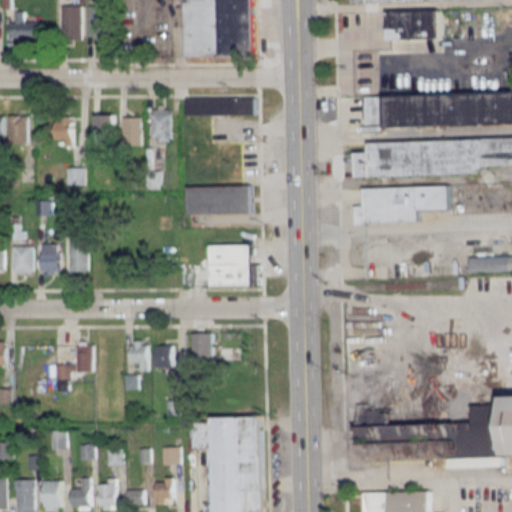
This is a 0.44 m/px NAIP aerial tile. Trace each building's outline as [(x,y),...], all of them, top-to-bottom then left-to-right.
[(184,0),(185,57),(255,55),(253,0),(184,0)] [(83,40),(83,4),(62,4),(62,40),(83,40)] [(109,5),(90,5),(90,40),(109,40),(109,5)] [(390,11),(390,39),(444,39),(444,11),(390,11)] [(43,41),(43,22),(26,22),(26,12),(15,12),(15,21),(11,21),(11,41),(43,41)] [(511,91),(367,95),(367,127),(511,123),(511,91)] [(257,115),(257,97),(187,97),(187,115),(257,115)] [(153,141),(172,141),(172,109),(153,109),(153,141)] [(10,115),(10,142),(29,142),(29,115),(10,115)] [(115,115),(97,115),(97,141),(115,141),(115,115)] [(57,117),(57,140),(74,140),(74,117),(57,117)] [(125,145),(142,145),(142,117),(125,117),(125,145)] [(511,136),(369,140),(369,153),(357,153),(358,171),(511,167),(511,136)] [(86,185),(85,167),(68,167),(68,185),(86,185)] [(188,213),(254,213),(254,186),(188,186),(188,213)] [(366,187),(366,205),(356,206),(356,224),(421,222),(420,210),(451,210),(450,186),(366,187)] [(89,239),(70,239),(70,272),(89,272),(89,239)] [(361,242),(361,266),(387,266),(387,257),(429,256),(429,241),(361,242)] [(43,275),(62,275),(62,242),(43,242),(43,275)] [(252,245),(211,245),(211,286),(260,286),(260,264),(252,264),(252,245)] [(34,246),(15,246),(15,274),(34,274),(34,246)] [(511,256),(471,256),(471,271),(511,271),(511,256)] [(193,359),(214,359),(214,332),(193,332),(193,359)] [(141,371),(150,371),(150,341),(131,341),(131,362),(141,362),(141,371)] [(94,371),(94,343),(77,343),(78,364),(51,364),(51,380),(58,380),(58,390),(71,390),(71,371),(94,371)] [(174,345),(156,345),(156,368),(174,368),(174,345)] [(348,461),(449,458),(449,467),(506,466),(505,455),(511,454),(511,396),(508,396),(508,405),(388,408),(387,381),(346,382),(348,461)] [(12,403),(12,389),(1,389),(1,403),(12,403)] [(265,511),(264,417),(214,417),(214,422),(195,423),(195,449),(207,449),(207,511),(265,511)] [(68,449),(68,431),(52,431),(52,449),(68,449)] [(0,458),(13,458),(13,443),(0,443),(0,458)] [(95,459),(95,445),(82,445),(82,459),(95,459)] [(164,447),(164,464),(181,464),(181,447),(164,447)] [(123,464),(123,450),(109,450),(110,465),(123,464)] [(73,510),(92,510),(92,477),(83,477),(83,489),(73,489),(73,510)] [(0,509),(8,510),(8,478),(0,478),(0,509)] [(175,478),(158,478),(158,503),(175,503),(175,478)] [(35,511),(35,479),(18,479),(17,511),(35,511)] [(63,510),(63,480),(46,480),(46,510),(63,510)] [(101,509),(117,509),(117,480),(101,480),(101,509)] [(128,505),(146,505),(146,489),(128,489),(128,505)] [(366,492),(365,511),(433,511),(433,491),(366,492)]
